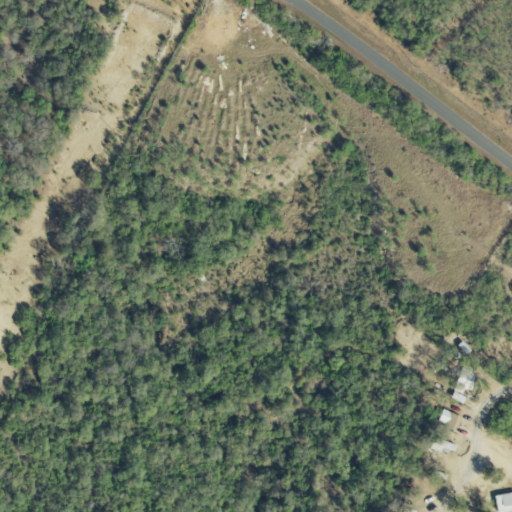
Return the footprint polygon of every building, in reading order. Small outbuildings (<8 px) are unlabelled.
[(473,374),(458,370),(453,387),(468,391),(473,374)] [(461,403),(464,397),(452,391),(449,398),(461,403)] [(456,428),(460,416),(440,409),(437,422),(456,428)] [(451,453),(454,444),(433,437),(430,447),(451,453)] [(503,511),(511,511),(511,492),(492,495),(494,511),(503,511)]
